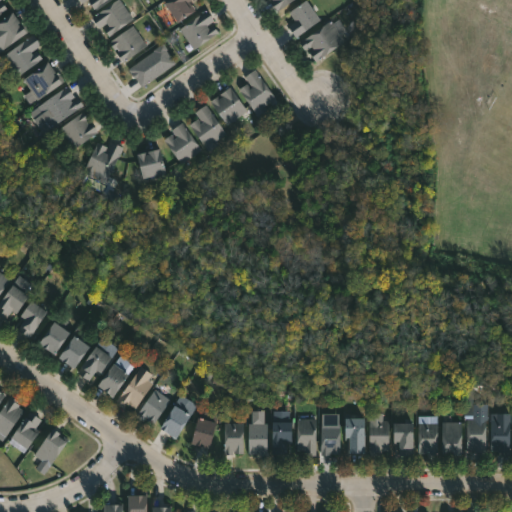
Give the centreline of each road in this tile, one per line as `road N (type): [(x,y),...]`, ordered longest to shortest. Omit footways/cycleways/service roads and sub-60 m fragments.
road 1 (residential): [(370,487),(247,487),(173,476),(0,347)]
road 2 (residential): [(128,442),(88,484),(39,508),(0,508)]
road 3 (residential): [(251,29),(132,116)]
road 4 (residential): [(132,116),(44,0)]
road 5 (residential): [(511,487),(370,487)]
road 6 (residential): [(319,96),(231,0)]
